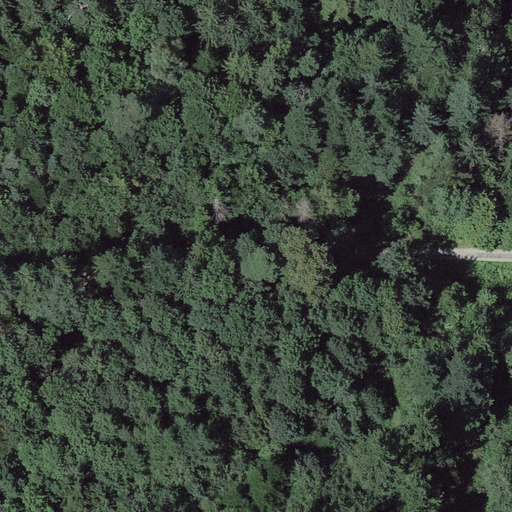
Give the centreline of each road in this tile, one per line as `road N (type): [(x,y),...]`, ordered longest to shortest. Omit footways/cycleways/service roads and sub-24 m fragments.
road 1 (track): [(0,66),(359,63),(511,29)]
road 2 (track): [(0,293),(194,261),(511,254)]
